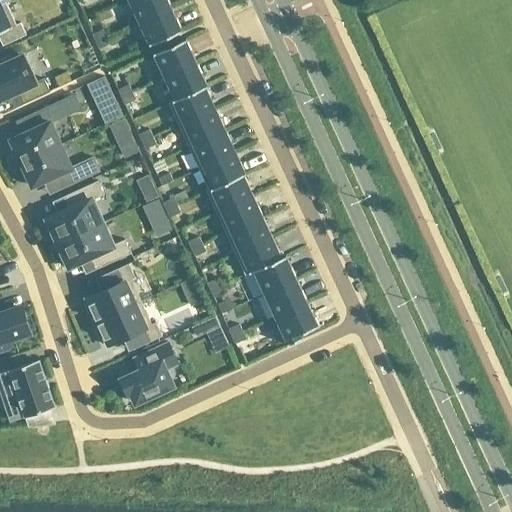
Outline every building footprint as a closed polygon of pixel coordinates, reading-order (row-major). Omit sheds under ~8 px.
[(171,7),(167,0),(128,0),(139,22),(171,7)] [(16,25),(6,3),(0,5),(0,40),(2,46),(26,35),(20,23),(16,25)] [(182,30),(171,7),(139,22),(149,45),(182,30)] [(95,42),(106,37),(103,29),(92,34),(95,42)] [(110,44),(106,37),(95,42),(98,49),(110,44)] [(196,62),(186,38),(153,53),(164,77),(196,62)] [(23,55),(19,56),(18,53),(1,61),(2,64),(0,65),(0,99),(17,92),(23,103),(49,92),(43,78),(35,82),(23,55)] [(168,103),(207,85),(196,62),(164,77),(174,99),(168,102),(168,103)] [(103,76),(86,84),(93,99),(110,91),(103,76)] [(121,97),(132,92),(128,85),(117,90),(121,97)] [(178,125),(215,108),(205,87),(207,86),(207,85),(168,103),(178,125)] [(124,104),(135,99),(132,92),(121,97),(124,104)] [(11,153),(16,165),(61,144),(50,122),(78,109),(72,95),(35,112),(41,125),(21,134),(10,139),(15,151),(11,153)] [(189,147),(225,130),(215,108),(178,125),(189,147)] [(141,142),(152,137),(149,129),(138,134),(141,142)] [(199,168),(235,152),(225,130),(189,147),(199,168)] [(145,149),(156,144),(152,137),(141,142),(145,149)] [(132,138),(118,145),(124,159),(138,152),(132,138)] [(26,175),(32,186),(43,181),(63,172),(69,185),(98,171),(92,158),(71,167),(61,144),(16,165),(22,177),(26,175)] [(245,173),(235,152),(199,168),(209,190),(206,191),(245,173)] [(173,180),(169,173),(158,178),(162,186),(173,180)] [(253,195),(243,175),(246,174),(245,173),(206,191),(216,212),(253,195)] [(148,175),(136,181),(140,190),(152,185),(148,175)] [(53,233),(58,243),(102,222),(92,200),(104,194),(97,180),(63,196),(69,209),(47,219),(48,221),(43,223),(49,235),(53,233)] [(262,216),(253,195),(216,212),(226,233),(262,216)] [(162,203),(166,210),(177,205),(173,197),(162,203)] [(158,200),(141,207),(146,217),(162,210),(158,200)] [(180,212),(177,205),(166,210),(169,217),(180,212)] [(272,237),(262,216),(226,233),(235,254),(272,237)] [(58,254),(63,266),(68,264),(69,266),(91,256),(96,269),(131,253),(124,239),(112,245),(102,222),(58,243),(62,252),(58,254)] [(191,249),(202,244),(199,237),(188,242),(191,249)] [(281,257),(272,237),(235,254),(245,274),(286,255),(285,255),(281,257)] [(205,251),(202,244),(191,249),(194,256),(205,251)] [(296,279),(286,255),(245,274),(245,275),(254,271),(264,293),(296,279)] [(84,304),(91,320),(95,319),(96,322),(141,301),(130,279),(134,278),(128,264),(99,277),(105,289),(85,298),(87,303),(84,304)] [(206,283),(210,290),(221,285),(218,278),(206,283)] [(275,316),(307,301),(296,279),(264,293),(275,316)] [(224,292),(221,285),(210,290),(213,298),(224,292)] [(155,323),(151,324),(141,301),(96,322),(98,326),(94,327),(102,343),(105,342),(107,346),(126,337),(132,350),(161,336),(155,323)] [(318,325),(307,301),(275,316),(288,345),(302,338),(300,333),(318,325)] [(0,342),(28,333),(27,329),(21,312),(19,307),(0,313),(0,342)] [(220,330),(215,319),(204,325),(209,336),(220,330)] [(228,329),(231,336),(242,331),(239,324),(228,329)] [(246,339),(242,331),(231,336),(235,344),(246,339)] [(168,342),(148,351),(134,357),(140,370),(120,379),(127,394),(130,393),(135,403),(155,394),(157,397),(170,391),(169,387),(173,386),(165,370),(178,364),(168,342)] [(16,392),(25,417),(54,407),(38,360),(9,370),(9,371),(0,374),(0,390),(2,397),(16,392)]
